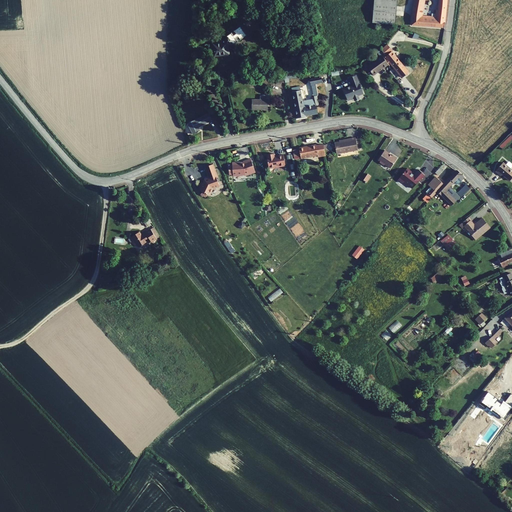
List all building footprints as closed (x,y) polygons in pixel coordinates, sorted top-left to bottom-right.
[(408,1),(397,0),(372,0),(370,25),(406,27),(407,18),(408,1)] [(407,18),(406,27),(439,29),(442,1),(436,0),(434,0),(432,20),(417,18),(419,2),(410,1),(407,18)] [(217,48),(210,49),(212,61),(227,59),(226,52),(227,51),(228,51),(235,46),(237,44),(243,40),(242,38),(242,36),(241,34),(238,34),(237,31),(231,36),(229,38),(224,41),(225,42),(217,48)] [(380,58),(378,59),(383,66),(386,64),(389,69),(396,63),(387,53),(381,58),(380,58)] [(379,56),(362,69),(368,78),(383,66),(378,59),(380,58),(379,56)] [(396,63),(389,69),(398,79),(404,73),(396,63)] [(290,77),(282,77),(283,86),(287,85),(286,82),(290,82),(290,77)] [(360,100),(355,82),(348,84),(350,92),(341,94),(342,97),(343,97),(343,99),(342,99),(344,106),(350,104),(350,103),(355,102),(360,100)] [(299,104),(298,95),(290,96),(293,120),(301,119),(301,118),(314,116),(313,108),(315,108),(314,99),(309,100),(309,102),(299,104)] [(257,103),(249,103),(249,113),(264,112),(264,105),(267,105),(267,98),(257,98),(257,103)] [(203,116),(182,125),(186,136),(194,133),(193,129),(206,123),(203,116)] [(501,148),(511,138),(511,136),(510,135),(499,145),(501,148)] [(336,143),(338,155),(359,150),(357,138),(350,139),(350,141),(336,143)] [(302,149),(304,160),(320,156),(321,158),(327,156),(324,145),(319,146),(319,145),(313,146),(314,148),(307,149),(307,148),(302,149)] [(390,168),(397,158),(392,155),(392,156),(389,154),(389,153),(385,150),(378,160),(380,161),(381,163),(383,164),(384,164),(390,168)] [(276,153),(271,154),(274,167),(279,166),(279,167),(290,165),(288,154),(280,155),(277,155),(276,153)] [(247,176),(256,172),(251,159),(243,162),(244,164),(241,165),(240,164),(240,162),(233,163),(233,167),(229,167),(230,174),(236,173),(236,176),(243,175),(243,174),(245,174),(247,176)] [(511,169),(502,161),(493,170),(499,175),(500,174),(508,181),(511,176),(511,169)] [(213,164),(205,167),(209,176),(210,176),(211,178),(210,178),(207,180),(206,181),(205,180),(204,182),(203,182),(200,188),(201,188),(200,190),(203,191),(201,194),(206,197),(208,194),(210,195),(213,188),(219,186),(220,184),(219,182),(217,181),(218,180),(216,173),(217,173),(213,164)] [(407,168),(398,179),(403,183),(404,182),(412,188),(425,175),(419,170),(414,175),(411,173),(411,172),(407,168)] [(462,181),(465,177),(457,171),(456,172),(454,170),(451,173),(453,175),(450,179),(449,178),(445,182),(450,187),(458,178),(462,181)] [(437,191),(443,184),(442,183),(435,177),(428,185),(430,187),(432,188),(427,194),(423,199),(427,203),(437,192),(437,191)] [(460,197),(450,187),(445,182),(443,184),(437,191),(437,192),(451,206),(460,197)] [(464,226),(470,221),(468,218),(459,225),(462,228),(464,226)] [(470,221),(464,226),(475,239),(489,228),(482,219),(474,225),(470,221)] [(139,232),(132,236),(139,246),(153,238),(154,240),(160,236),(154,227),(141,235),(139,232)] [(448,235),(442,240),(445,243),(447,241),(451,246),(455,243),(448,235)] [(502,259),(511,253),(511,248),(500,254),(502,259)] [(502,266),(511,261),(511,253),(502,259),(499,260),(502,266)] [(443,266),(446,269),(452,265),(449,261),(443,266)] [(443,274),(440,271),(431,279),(432,280),(432,281),(433,282),(434,282),(435,283),(442,277),(441,276),(443,274)] [(502,289),(504,293),(509,291),(511,296),(511,295),(511,276),(510,273),(499,278),(501,282),(500,282),(502,287),(502,289)] [(270,301),(283,293),(280,289),(268,297),(270,301)] [(486,319),(482,313),(475,319),(480,324),(483,321),(486,319)] [(397,320),(389,328),(393,332),(401,325),(397,320)] [(500,329),(490,338),(496,344),(497,343),(495,339),(503,331),(500,329)] [(496,344),(490,338),(486,342),(489,345),(491,348),(496,344)]
